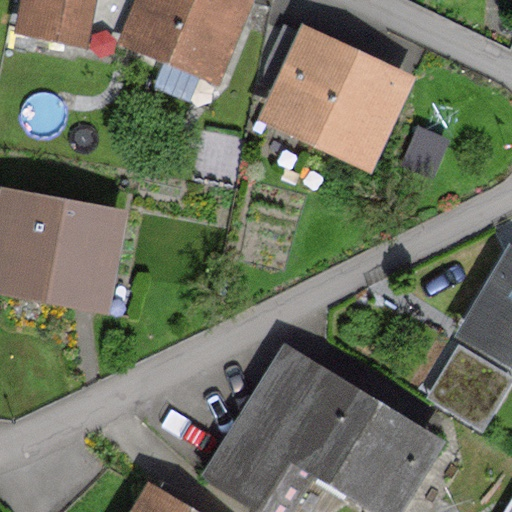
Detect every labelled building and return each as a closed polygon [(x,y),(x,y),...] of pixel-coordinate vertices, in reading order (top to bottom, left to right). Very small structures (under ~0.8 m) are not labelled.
[(28,0),(23,29),(80,42),(88,0),(28,0)] [(88,0),(80,42),(125,52),(133,36),(171,52),(168,61),(220,83),(243,26),(232,21),(240,0),(88,0)] [(265,65),(262,85),(285,96),(277,113),(365,154),(398,83),(359,65),(361,59),(336,47),(333,53),(282,29),(265,65)] [(10,199),(0,253),(0,280),(99,299),(114,218),(10,199)] [(511,260),(469,331),(511,357),(511,260)] [(474,410),(498,370),(458,345),(434,386),(474,410)] [(284,360),(208,483),(255,511),(288,511),(319,462),(390,505),(429,442),(294,358),(284,360)] [(181,511),(153,495),(142,511),(181,511)]
